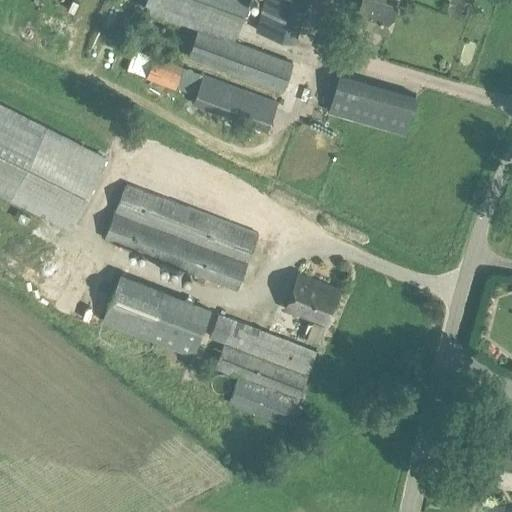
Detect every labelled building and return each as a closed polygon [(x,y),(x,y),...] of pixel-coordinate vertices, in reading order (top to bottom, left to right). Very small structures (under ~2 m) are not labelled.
[(235,12),(203,0),(134,0),(133,4),(225,39),(235,12)] [(396,0),(362,0),(356,23),(388,32),(396,0)] [(105,22),(100,33),(115,39),(119,28),(105,22)] [(172,66),(147,67),(147,60),(139,60),(140,80),(172,80),(172,66)] [(340,74),(329,112),(348,117),(359,80),(340,74)] [(187,108),(265,116),(268,89),(190,81),(187,108)] [(106,155),(0,102),(0,192),(69,228),(106,155)] [(355,134),(352,149),(381,156),(384,141),(355,134)] [(259,234),(126,184),(104,239),(238,290),(259,234)] [(62,255),(84,247),(80,234),(58,242),(62,255)] [(0,250),(0,263),(10,270),(16,261),(0,250)] [(120,273),(102,322),(149,339),(167,291),(120,273)] [(286,309),(328,325),(341,290),(299,274),(286,309)] [(297,394),(314,346),(212,310),(202,338),(218,344),(212,360),(235,367),(224,399),(281,419),(290,392),(297,394)] [(511,446),(484,440),(480,462),(511,468),(511,446)]
